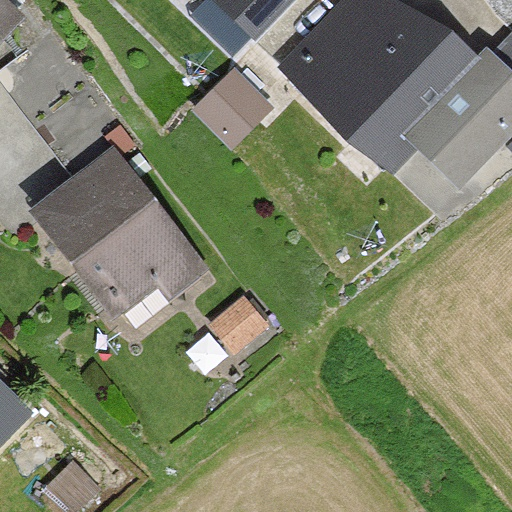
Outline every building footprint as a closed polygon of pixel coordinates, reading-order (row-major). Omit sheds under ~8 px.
[(0,0),(0,74),(46,30),(16,0),(0,0)] [(511,69),(480,41),(379,0),(357,0),(289,79),(413,185),(439,155),(498,206),(511,189),(511,69)] [(234,136),(276,94),(236,55),(194,97),(234,136)] [(210,274),(114,161),(47,218),(133,320),(167,292),(176,302),(210,274)] [(270,334),(244,305),(219,327),(244,356),(270,334)] [(0,471),(39,426),(0,392),(0,471)]
